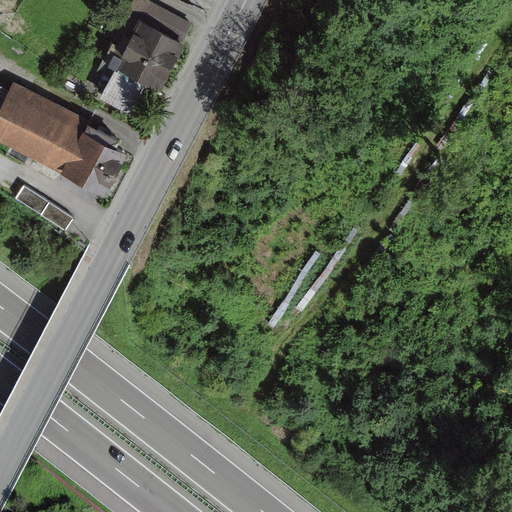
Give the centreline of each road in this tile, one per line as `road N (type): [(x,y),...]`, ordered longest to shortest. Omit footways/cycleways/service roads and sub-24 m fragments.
road 1 (tertiary): [(246,0),(0,475)]
road 2 (motorway): [(264,511),(0,304)]
road 3 (motorway): [(0,379),(169,511)]
